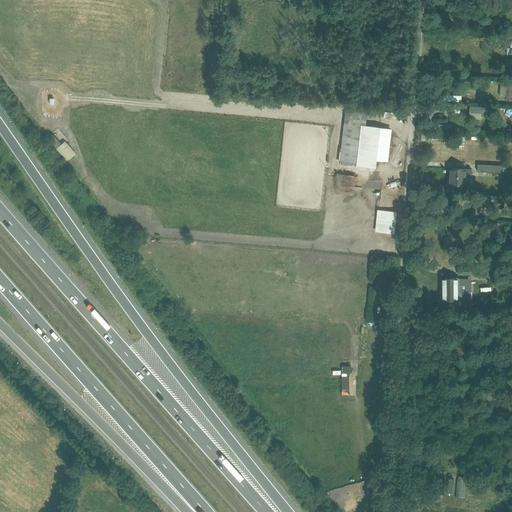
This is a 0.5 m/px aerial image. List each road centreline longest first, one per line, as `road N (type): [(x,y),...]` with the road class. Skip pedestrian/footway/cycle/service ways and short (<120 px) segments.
road 1 (motorway): [(289,511),(164,358),(0,125)]
road 2 (motorway): [(266,511),(0,209)]
road 3 (track): [(423,0),(400,327)]
road 4 (motorway): [(0,279),(205,511)]
road 5 (motorway): [(0,328),(186,511)]
